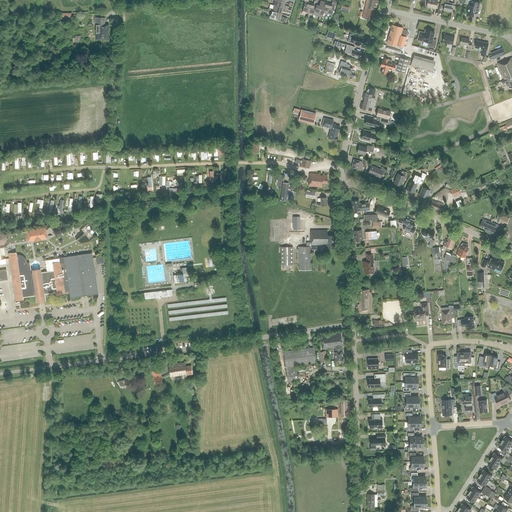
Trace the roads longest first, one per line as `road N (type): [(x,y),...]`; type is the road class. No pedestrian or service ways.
road 1 (track): [(340,168),(82,167),(2,175),(2,197),(99,185)]
road 2 (residential): [(0,373),(352,323)]
road 3 (residential): [(359,511),(352,323)]
road 4 (unclassified): [(511,249),(339,178)]
road 5 (unclassified): [(339,178),(384,10)]
road 6 (residential): [(511,350),(462,341),(428,346),(432,427)]
road 7 (residential): [(352,323),(339,178)]
road 8 (residential): [(384,10),(508,36)]
